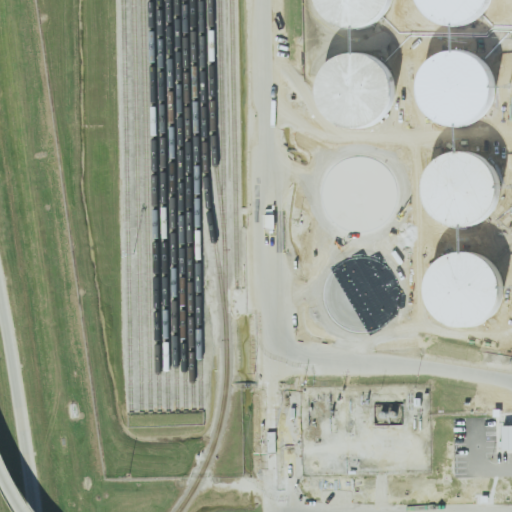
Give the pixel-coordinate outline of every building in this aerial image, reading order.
[(363,31),(376,26),(386,18),(393,7),(394,0),(317,0),(319,8),(327,19),(337,27),(350,31),(363,31)] [(463,29),(476,24),(486,16),(493,5),(494,0),(417,0),(419,6),(427,17),(437,25),(450,29),(463,29)] [(466,130),(479,126),(489,118),(496,106),(499,94),(498,80),(492,68),(483,59),(471,53),(458,51),(445,53),(434,59),(425,69),(420,81),(419,95),(422,107),(430,118),(440,126),(453,131),(466,130)] [(366,132),(378,128),(388,120),(395,108),(399,96),(397,82),(392,70),(383,61),(371,55),(358,53),(345,55),(333,61),(324,71),(319,83),(318,97),(322,109),(329,120),(340,128),(352,133),(366,132)] [(472,230),(485,226),(495,218),(502,206),(505,194),(504,180),(498,168),(489,159),(477,153),(464,151),(451,153),(440,159),(431,169),(426,181),(425,195),(428,207),(436,218),(446,226),(459,231),(472,230)] [(276,215),(266,215),(266,228),(275,228),(276,215)] [(474,330),(487,326),(497,318),(504,306),(507,294),(506,280),(500,268),(491,259),(479,253),(466,251),(453,253),(442,259),(433,269),(428,281),(427,295),(430,307),(438,318),(448,326),(461,331),(474,330)]
